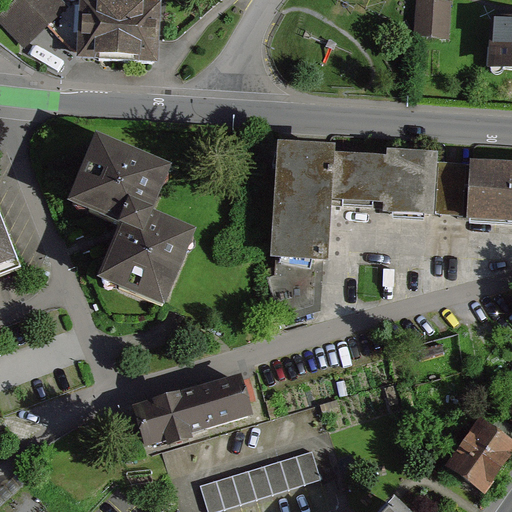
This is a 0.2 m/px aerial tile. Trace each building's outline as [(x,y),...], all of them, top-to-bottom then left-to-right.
[(25,45),(63,10),(54,0),(27,0),(3,22),(25,45)] [(161,5),(83,2),(81,62),(159,64),(161,5)] [(451,2),(421,2),(421,36),(451,37),(451,2)] [(511,26),(490,26),(488,76),(511,77),(511,26)] [(78,206),(129,227),(106,282),(169,308),(200,235),(157,218),(176,172),(104,142),(78,206)] [(285,147),(277,260),(323,263),(324,251),(335,252),(338,201),(387,204),(386,212),(437,215),(440,157),(396,154),(396,160),(342,157),(343,150),(285,147)] [(511,160),(473,159),(470,215),(511,217),(511,160)] [(0,263),(16,257),(0,215),(0,263)] [(139,410),(149,445),(166,440),(167,447),(194,440),(192,432),(253,416),(243,377),(196,389),(198,394),(139,410)] [(511,441),(486,422),(451,467),(483,491),(511,453),(511,441)] [(200,487),(208,511),(221,511),(322,482),(313,453),(200,487)] [(0,489),(0,508),(26,482),(16,473),(0,489)]
